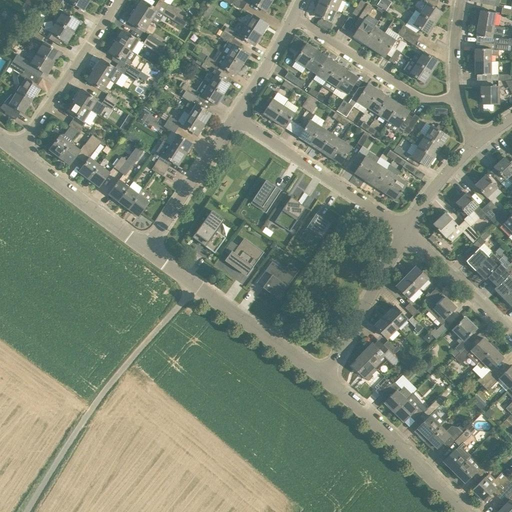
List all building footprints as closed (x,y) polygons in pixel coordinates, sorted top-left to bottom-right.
[(61,4),(55,0),(47,0),(47,2),(58,9),(61,4)] [(90,0),(67,0),(84,11),(90,0)] [(151,22),(158,11),(154,8),(141,0),(134,11),(151,22)] [(245,5),(237,0),(221,0),(230,5),(231,3),(242,10),(245,5)] [(270,0),(251,0),(250,3),(265,12),(273,1),(270,0)] [(319,0),(318,3),(337,11),(341,0),(340,0),(319,0)] [(361,10),(365,3),(360,0),(356,7),(361,10)] [(391,3),(387,0),(380,0),(377,5),(385,11),(391,3)] [(427,4),(420,15),(435,24),(442,13),(434,8),(437,3),(438,0),(423,0),(423,2),(427,4)] [(337,11),(318,3),(313,15),(331,23),(337,11)] [(179,11),(170,5),(169,4),(165,9),(176,16),(178,13),(179,11)] [(367,4),(361,15),(364,17),(371,7),(367,4)] [(356,17),(361,10),(356,7),(352,14),(356,17)] [(176,16),(165,9),(162,14),(162,15),(173,21),(176,16)] [(134,11),(128,22),(144,33),(151,22),(134,11)] [(414,11),(411,16),(417,19),(413,25),(428,35),(435,24),(420,15),(414,11)] [(494,26),(496,14),(480,11),(478,24),(494,26)] [(63,12),(56,22),(73,33),(80,22),(63,12)] [(209,16),(204,13),(200,18),(206,22),(209,16)] [(268,25),(252,16),(246,26),(261,36),(268,25)] [(354,20),(349,17),(342,28),(347,31),(354,20)] [(15,37),(22,26),(23,24),(22,23),(23,22),(19,20),(11,34),(15,37)] [(25,24),(33,29),(36,25),(27,20),(25,24)] [(374,27),(364,20),(353,37),(364,44),(374,27)] [(36,25),(33,29),(49,39),(52,34),(67,44),(73,33),(56,22),(53,28),(44,30),(36,25)] [(476,36),(481,37),(480,43),(507,46),(508,40),(501,39),(503,28),(494,26),(478,24),(476,36)] [(405,26),(403,25),(397,35),(398,36),(403,39),(406,34),(409,29),(405,26)] [(246,26),(239,37),(254,47),(261,36),(246,26)] [(223,32),(234,39),(237,34),(226,27),(223,32)] [(373,51),(384,34),(374,27),(364,44),(373,51)] [(41,41),(44,37),(49,40),(49,39),(33,29),(30,35),(41,41)] [(420,36),(417,34),(409,29),(406,34),(417,41),(420,36)] [(137,55),(143,45),(138,42),(139,41),(122,31),(115,42),(136,55),(137,55)] [(234,39),(223,32),(220,37),(231,44),(234,39)] [(384,58),(395,41),(394,41),(384,34),(373,51),(384,58)] [(414,46),(417,41),(406,34),(403,39),(414,46)] [(146,40),(156,46),(158,47),(162,50),(165,45),(160,42),(149,35),(146,40)] [(396,50),(401,42),(403,39),(398,36),(394,41),(395,41),(391,47),(396,50)] [(143,45),(153,51),(156,46),(146,40),(143,45)] [(111,60),(116,63),(117,64),(126,70),(138,77),(141,72),(130,65),(136,55),(115,42),(108,53),(114,56),(111,60)] [(396,50),(401,53),(406,45),(401,42),(396,50)] [(43,43),(37,53),(54,64),(60,53),(43,43)] [(474,62),(491,62),(491,56),(498,56),(498,51),(507,51),(507,46),(480,43),(480,49),(474,49),(474,62)] [(306,68),(317,51),(306,44),(295,61),(306,68)] [(249,55),(234,45),(227,56),(242,66),(249,55)] [(401,53),(396,50),(389,61),(394,64),(401,53)] [(327,58),(317,51),(306,68),(316,75),(327,58)] [(206,56),(200,52),(197,56),(203,60),(206,56)] [(416,63),(431,73),(438,62),(423,52),(416,63)] [(37,53),(30,64),(47,75),(54,64),(37,53)] [(14,61),(25,68),(28,63),(17,56),(14,61)] [(227,56),(220,66),(235,76),(242,66),(227,56)] [(204,62),(215,69),(218,64),(207,57),(204,62)] [(337,65),(327,58),(316,75),(326,82),(337,65)] [(114,73),(116,70),(114,68),(100,59),(93,71),(109,81),(115,84),(120,77),(114,73)] [(403,70),(409,74),(424,84),(431,73),(416,63),(410,59),(403,70)] [(15,90),(17,92),(31,101),(39,87),(37,86),(42,79),(25,68),(14,61),(13,60),(9,68),(19,74),(17,77),(18,85),(15,90)] [(208,85),(224,95),(230,85),(224,81),(227,77),(204,62),(201,67),(212,74),(213,72),(215,75),(208,85)] [(511,75),(497,75),(497,62),(491,62),(474,62),(474,75),(480,75),(480,81),(498,81),(504,81),(511,81),(511,75)] [(326,82),(336,88),(347,71),(337,65),(326,82)] [(134,82),(138,77),(126,70),(123,75),(127,78),(134,82)] [(86,81),(102,91),(109,81),(93,71),(86,81)] [(358,78),(347,71),(336,88),(347,95),(358,78)] [(288,73),(284,78),(295,85),(298,80),(288,73)] [(301,89),(304,84),(298,80),(295,85),(301,89)] [(282,86),(292,93),(296,88),(285,81),(282,86)] [(200,94),(188,87),(183,83),(181,88),(182,89),(185,91),(209,106),(211,102),(217,106),(224,95),(208,85),(202,96),(199,94),(200,94)] [(353,107),(356,102),(367,109),(378,91),(368,84),(363,91),(358,88),(348,103),(341,114),(346,117),(352,107),(353,107)] [(480,96),(480,98),(483,98),(483,105),(498,105),(498,87),(481,87),(481,96),(480,96)] [(309,94),(316,98),(319,93),(312,89),(309,94)] [(17,92),(15,90),(0,107),(0,108),(5,113),(4,113),(4,114),(15,120),(20,112),(23,114),(31,101),(17,92)] [(81,90),(74,101),(90,111),(99,116),(105,106),(112,111),(115,106),(105,99),(101,104),(97,101),(97,100),(81,90)] [(183,111),(190,115),(205,125),(211,114),(206,111),(209,106),(185,91),(183,95),(182,97),(189,101),(183,111)] [(389,98),(378,91),(367,109),(377,115),(389,98)] [(322,102),(325,97),(319,93),(316,98),(322,102)] [(105,99),(115,106),(119,101),(108,94),(105,99)] [(307,110),(314,100),(309,96),(302,107),(307,110)] [(377,115),(387,122),(399,105),(389,98),(377,115)] [(274,122),(284,107),(273,100),(263,114),(274,122)] [(312,114),(319,103),(314,100),(307,110),(312,114)] [(336,111),(341,114),(348,103),(343,100),(336,111)] [(74,101),(67,112),(75,116),(72,121),(83,128),(86,123),(83,122),(90,111),(74,101)] [(399,105),(387,122),(385,126),(394,133),(395,132),(400,135),(403,131),(403,132),(407,126),(410,120),(405,117),(409,111),(399,105)] [(284,107),(274,122),(285,129),(294,114),(284,107)] [(332,118),(339,123),(342,118),(335,113),(332,118)] [(205,125),(190,115),(183,126),(198,136),(205,125)] [(414,115),(410,120),(407,126),(412,129),(419,118),(414,115)] [(142,125),(146,119),(140,116),(136,121),(142,125)] [(167,122),(177,129),(180,124),(170,117),(167,122)] [(345,127),(349,122),(342,118),(339,123),(345,127)] [(321,127),(310,120),(299,138),(309,145),(321,127)] [(70,127),(64,135),(60,136),(49,150),(59,158),(70,143),(78,132),(79,133),(83,128),(72,121),(68,126),(70,127)] [(125,132),(129,125),(124,122),(120,128),(125,132)] [(177,129),(167,122),(163,127),(174,134),(177,129)] [(360,127),(367,131),(369,127),(363,122),(360,127)] [(403,132),(408,135),(412,129),(407,126),(403,132)] [(441,148),(448,137),(431,126),(424,137),(441,148)] [(331,134),(321,127),(309,145),(320,151),(331,134)] [(373,135),(376,131),(369,127),(367,131),(373,135)] [(357,144),(362,147),(369,136),(364,132),(357,144)] [(341,141),(331,134),(320,151),(330,158),(341,141)] [(59,158),(60,158),(69,165),(76,157),(80,161),(97,139),(92,135),(84,145),(80,151),(70,143),(59,158)] [(192,144),(177,135),(170,146),(185,155),(192,144)] [(367,150),(374,139),(369,136),(362,147),(367,150)] [(434,158),(441,148),(424,137),(417,147),(434,158)] [(79,172),(88,180),(99,165),(89,158),(93,153),(101,142),(97,139),(80,161),(85,164),(79,172)] [(185,155),(170,146),(163,141),(156,152),(161,155),(160,156),(158,159),(158,160),(169,167),(172,162),(178,166),(185,155)] [(340,165),(351,148),(341,141),(330,158),(340,165)] [(409,155),(407,153),(396,146),(393,152),(406,160),(409,155)] [(137,147),(131,155),(126,161),(118,171),(123,175),(131,164),(136,158),(142,150),(137,147)] [(407,161),(417,168),(420,163),(427,168),(434,158),(417,147),(410,157),(407,161)] [(386,156),(392,161),(395,156),(389,152),(386,156)] [(399,165),(402,160),(395,156),(392,161),(399,165)] [(118,171),(126,161),(121,157),(114,168),(118,171)] [(376,164),(365,157),(354,174),(365,181),(376,164)] [(511,166),(504,158),(494,167),(494,168),(490,172),(506,189),(510,185),(505,180),(511,175),(511,176),(511,166)] [(155,164),(166,171),(169,167),(158,160),(155,164)] [(424,175),(405,162),(402,167),(413,174),(421,180),(424,175)] [(166,171),(155,164),(152,170),(163,177),(166,171)] [(386,170),(376,164),(365,181),(375,187),(386,170)] [(88,180),(89,180),(99,188),(109,173),(99,165),(88,180)] [(385,194),(396,177),(386,170),(375,187),(385,194)] [(497,188),(488,179),(490,177),(488,175),(486,177),(485,176),(475,185),(487,198),(497,188)] [(385,194),(396,201),(407,184),(396,177),(385,194)] [(108,195),(118,202),(129,188),(119,180),(108,195)] [(271,206),(281,191),(280,190),(279,191),(275,189),(276,187),(266,181),(251,204),(253,202),(262,208),(266,203),(271,206)] [(118,202),(127,209),(128,209),(139,195),(129,188),(118,202)] [(481,210),(477,207),(478,206),(466,194),(456,203),(468,216),(473,211),(479,218),(484,213),(491,221),(496,217),(486,206),(481,210)] [(139,195),(128,209),(138,217),(149,202),(139,195)] [(284,222),(281,227),(289,232),(306,207),(291,197),(277,217),(284,222)] [(486,206),(496,217),(501,212),(490,201),(486,206)] [(225,238),(216,232),(225,220),(212,211),(202,225),(193,238),(200,243),(203,239),(207,242),(206,244),(215,250),(213,253),(214,254),(225,238)] [(496,222),(501,226),(499,228),(508,238),(511,233),(511,215),(508,211),(496,222)] [(440,231),(451,244),(462,233),(473,245),(477,241),(480,238),(478,236),(465,222),(459,228),(445,213),(439,219),(440,219),(434,224),(433,225),(438,229),(437,230),(439,232),(440,231)] [(318,245),(332,224),(328,222),(316,214),(308,226),(302,235),(318,245)] [(475,271),(492,254),(482,244),(485,242),(484,241),(490,235),(486,232),(480,238),(477,241),(473,245),(465,252),(470,257),(466,262),(475,271)] [(253,267),(263,253),(249,242),(244,250),(239,246),(234,253),(232,252),(225,261),(246,276),(253,267)] [(502,264),(492,254),(475,271),(485,280),(489,276),(494,280),(505,269),(501,265),(502,264)] [(281,294),(294,278),(272,262),(265,271),(272,276),(264,286),(263,288),(277,299),(278,299),(279,298),(280,299),(283,295),(281,294)] [(404,276),(418,289),(428,279),(415,267),(410,272),(408,271),(404,276)] [(498,285),(494,289),(503,299),(511,290),(511,281),(507,276),(510,274),(505,269),(494,280),(498,285)] [(418,289),(404,276),(400,280),(401,281),(396,287),(408,299),(418,289)] [(441,292),(436,288),(429,295),(428,293),(425,296),(431,302),(438,295),(441,292)] [(511,290),(503,299),(511,307),(511,290)] [(425,309),(435,319),(439,315),(444,319),(455,308),(445,298),(443,300),(438,295),(431,302),(425,309)] [(415,319),(421,313),(418,310),(417,311),(409,304),(404,308),(415,319)] [(383,315),(397,329),(407,319),(401,313),(402,313),(399,310),(398,311),(394,307),(389,312),(387,311),(383,315)] [(387,339),(397,329),(383,315),(379,319),(380,321),(374,326),(387,339)] [(417,334),(423,328),(412,317),(408,321),(416,329),(414,331),(417,334)] [(455,348),(455,349),(450,354),(455,358),(465,348),(470,343),(466,339),(471,334),(470,334),(476,328),(470,323),(464,318),(452,330),(463,340),(455,348)] [(450,325),(446,321),(441,326),(436,331),(434,329),(430,333),(436,340),(450,325)] [(483,339),(470,352),(480,362),(495,347),(490,343),(489,344),(483,339)] [(393,355),(399,349),(396,347),(395,348),(388,341),(383,345),(393,355)] [(393,367),(398,361),(381,344),(376,348),(372,344),(362,354),(372,365),(374,367),(377,370),(387,360),(393,367)] [(490,371),(503,358),(497,353),(499,351),(495,347),(480,362),(476,365),(480,369),(484,366),(490,371)] [(469,352),(465,348),(455,358),(461,365),(464,361),(462,360),(467,356),(470,353),(469,352)] [(368,382),(373,376),(369,372),(374,367),(372,365),(362,354),(362,355),(363,356),(352,367),(368,382)] [(435,369),(428,363),(423,368),(430,374),(435,369)] [(499,379),(509,389),(511,385),(511,367),(499,379)] [(483,387),(493,376),(489,372),(481,379),(480,378),(477,381),(483,387)] [(498,381),(493,376),(483,387),(489,392),(492,390),(490,388),(498,381)] [(386,379),(378,388),(383,393),(384,392),(385,392),(392,385),(386,379)] [(409,397),(413,394),(412,393),(411,394),(403,387),(400,389),(394,383),(392,385),(385,392),(389,397),(384,403),(394,413),(409,397)] [(415,422),(424,412),(409,397),(394,413),(404,423),(409,417),(415,422)] [(478,401),(474,397),(470,401),(474,405),(478,401)] [(436,410),(443,403),(438,398),(427,408),(428,409),(432,413),(436,410)] [(427,439),(439,426),(430,416),(414,432),(424,442),(427,439)] [(462,423),(458,428),(450,427),(445,432),(439,426),(427,439),(424,442),(434,452),(442,444),(447,449),(454,442),(468,428),(462,423)] [(470,456),(463,449),(466,446),(462,443),(472,433),(473,434),(476,431),(470,425),(468,428),(454,442),(459,446),(443,462),(454,472),(465,461),(470,456)] [(488,457),(480,465),(479,466),(480,467),(484,471),(493,462),(488,457)] [(464,483),(476,471),(465,461),(454,472),(464,483)] [(483,501),(492,492),(497,496),(511,481),(505,475),(494,488),(484,478),(472,490),(483,501)] [(511,481),(497,496),(502,501),(510,494),(511,496),(511,481)] [(511,511),(511,502),(510,500),(498,511),(511,511)]
